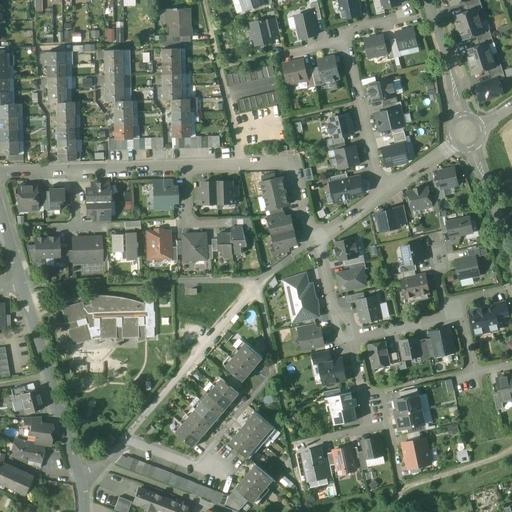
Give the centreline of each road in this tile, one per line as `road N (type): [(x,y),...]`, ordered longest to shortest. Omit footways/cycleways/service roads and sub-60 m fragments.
road 1 (residential): [(80,482),(23,286)]
road 2 (residential): [(313,242),(294,164),(189,168)]
road 3 (residential): [(80,482),(124,439),(194,465),(220,463)]
road 4 (residential): [(380,195),(344,40)]
